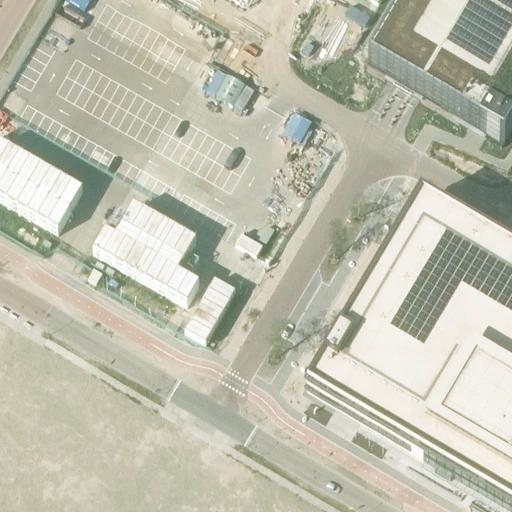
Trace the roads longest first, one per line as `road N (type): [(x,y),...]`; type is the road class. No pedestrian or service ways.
road 1 (unclassified): [(219,417),(377,143)]
road 2 (tertiary): [(219,417),(0,284)]
road 3 (unclassified): [(377,143),(284,89),(339,0)]
road 4 (tertiary): [(372,511),(219,417)]
road 5 (unclassified): [(511,200),(478,202),(377,143)]
